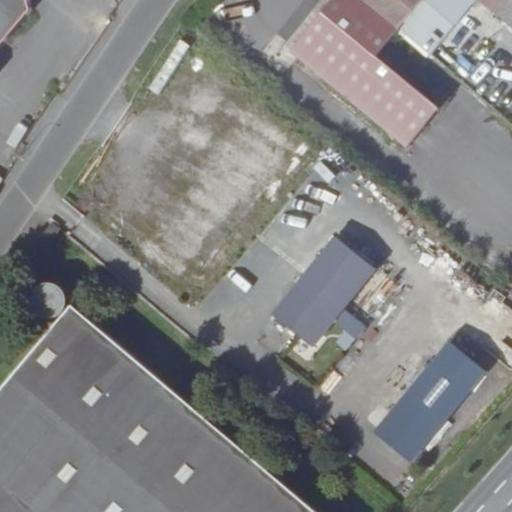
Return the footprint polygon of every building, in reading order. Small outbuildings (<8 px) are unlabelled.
[(0,0),(0,49),(32,11),(28,0),(0,0)] [(425,0),(330,0),(291,49),(410,145),(442,105),(379,54),(399,29),(425,0)] [(511,0),(425,0),(399,29),(430,55),(477,0),(479,0),(511,26),(511,0)] [(49,244),(61,229),(53,222),(48,228),(49,231),(43,239),(49,244)] [(378,267),(339,236),(276,315),(315,346),(378,267)] [(53,283),(47,284),(43,286),(38,289),(35,293),(34,297),(33,302),(34,308),(39,315),(44,318),(49,319),(53,319),(59,318),(64,314),(68,308),(69,301),(67,294),(64,288),(53,283)] [(317,511),(74,306),(0,394),(0,511),(317,511)] [(339,336),(352,344),(365,325),(353,317),(339,336)] [(377,433),(413,462),(487,372),(451,343),(377,433)]
